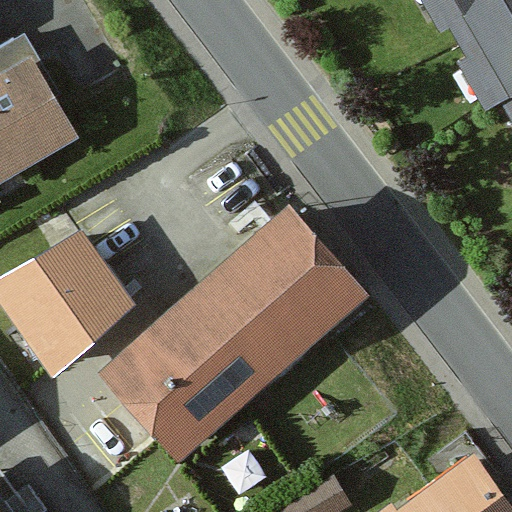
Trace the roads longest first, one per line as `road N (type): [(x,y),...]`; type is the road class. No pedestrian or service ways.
road 1 (tertiary): [(209,0),(511,409)]
road 2 (residential): [(68,511),(0,406)]
